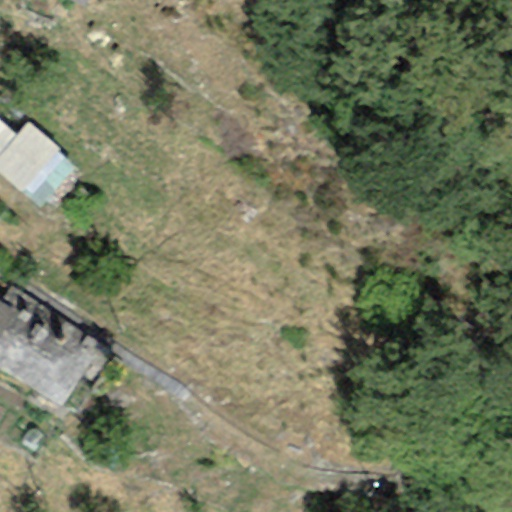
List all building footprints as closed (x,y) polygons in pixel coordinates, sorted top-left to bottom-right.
[(89,0),(64,0),(84,11),(89,0)] [(13,138),(0,152),(0,174),(22,193),(58,151),(26,123),(13,138)] [(0,125),(0,152),(13,138),(0,125)] [(58,151),(22,193),(40,209),(76,167),(58,151)] [(10,287),(0,306),(11,311),(0,330),(0,370),(62,407),(100,345),(10,287)] [(0,330),(11,311),(0,306),(0,305),(0,330)]
